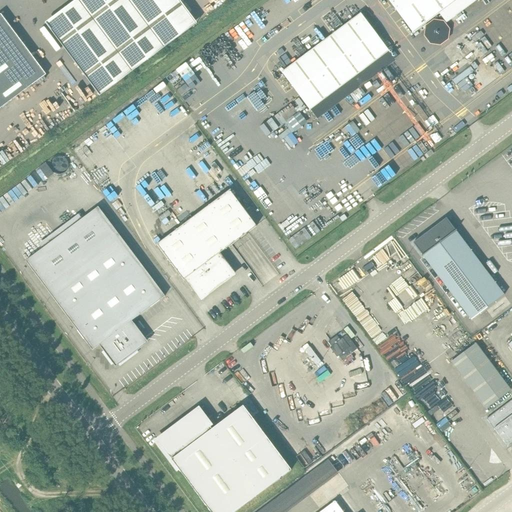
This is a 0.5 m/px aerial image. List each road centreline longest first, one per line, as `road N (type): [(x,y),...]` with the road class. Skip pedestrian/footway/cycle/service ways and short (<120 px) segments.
road 1 (unclassified): [(92,439),(511,122)]
road 2 (unknown): [(335,302),(378,360),(375,392),(307,433),(293,431),(266,400),(252,348),(325,289)]
road 3 (unknown): [(381,221),(353,180),(275,152),(227,111),(231,79),(334,0)]
road 4 (unknown): [(371,0),(486,141)]
road 5 (unknown): [(316,328),(286,358),(297,384),(315,392),(334,380),(321,337)]
road 6 (unclassified): [(92,439),(0,315)]
